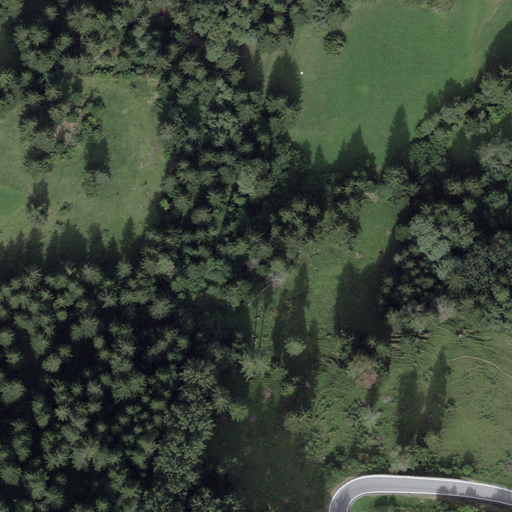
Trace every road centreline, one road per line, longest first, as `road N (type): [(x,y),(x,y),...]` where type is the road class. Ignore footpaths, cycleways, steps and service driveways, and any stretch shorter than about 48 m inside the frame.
road 1 (track): [(511,92),(444,123),(381,165),(324,177),(258,166),(228,80),(176,17),(120,25),(0,96)]
road 2 (tertiary): [(511,498),(362,484),(338,511)]
